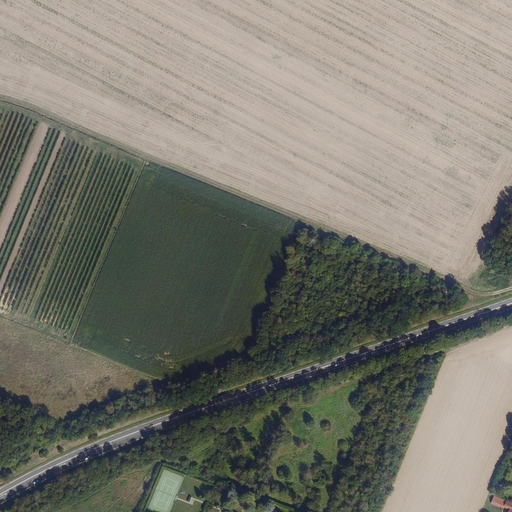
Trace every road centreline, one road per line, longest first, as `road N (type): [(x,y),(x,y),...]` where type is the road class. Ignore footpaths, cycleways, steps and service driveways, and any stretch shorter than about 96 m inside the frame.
road 1 (track): [(0,97),(471,291),(511,288)]
road 2 (primary): [(0,496),(185,414),(511,303)]
road 3 (track): [(511,321),(261,411),(114,477),(60,511)]
